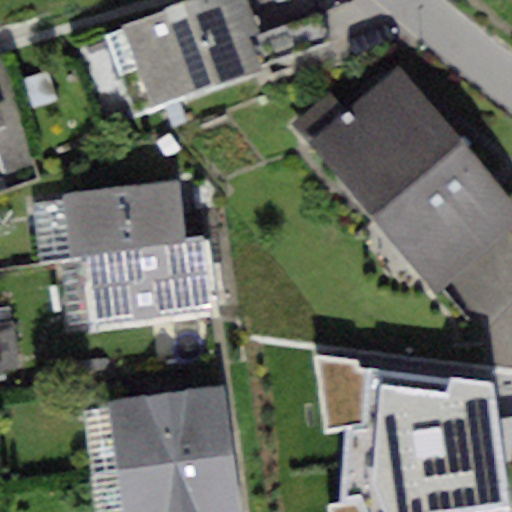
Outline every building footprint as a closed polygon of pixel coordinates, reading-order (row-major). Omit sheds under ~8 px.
[(248,0),(187,0),(121,25),(153,112),(263,72),(260,65),(248,32),(259,29),(248,0)] [(259,29),(248,32),(260,65),(330,39),(319,7),(259,29)] [(368,214),(460,138),(398,67),(344,111),(330,93),(295,122),(368,214)] [(511,201),(460,138),(368,214),(433,292),(511,226),(511,201)] [(84,254),(186,241),(178,181),(59,196),(67,256),(84,254)] [(186,241),(84,254),(93,328),(212,312),(203,238),(186,241)] [(14,324),(0,326),(0,375),(20,373),(14,324)] [(510,511),(490,384),(314,358),(325,434),(346,432),(341,506),(328,506),(328,511),(510,511)] [(110,402),(118,468),(227,454),(219,388),(110,402)] [(234,511),(227,454),(118,468),(123,511),(234,511)]
